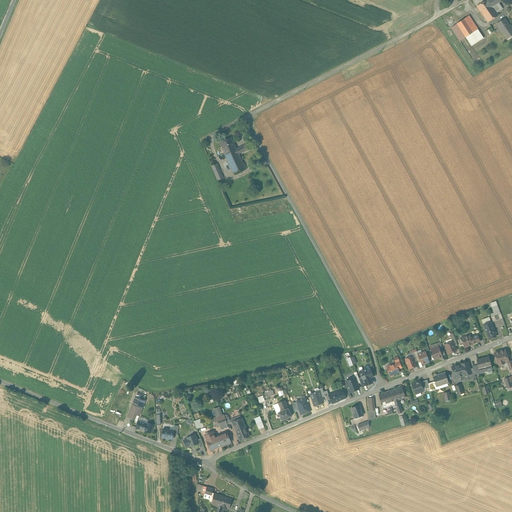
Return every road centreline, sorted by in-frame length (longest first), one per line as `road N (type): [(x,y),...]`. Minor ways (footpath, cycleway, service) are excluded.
road 1 (unclassified): [(383,387),(369,343),(244,117),(437,17)]
road 2 (unclassified): [(204,462),(0,381)]
road 3 (residential): [(383,387),(204,462)]
road 4 (residential): [(511,337),(383,387)]
